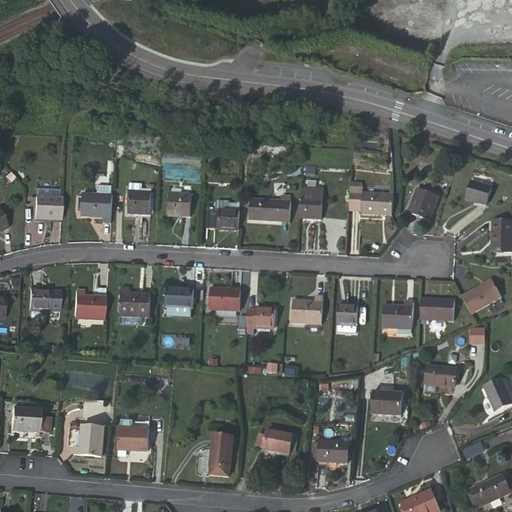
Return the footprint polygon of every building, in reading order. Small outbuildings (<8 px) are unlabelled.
[(134,175),(132,212),(153,213),(155,182),(146,181),(146,176),(134,175)] [(476,181),(471,200),(490,206),(495,186),(476,181)] [(365,186),(353,185),(352,210),(364,210),(363,214),(395,215),(397,193),(365,191),(365,186)] [(61,188),(37,186),(35,216),(62,218),(63,196),(60,196),(61,188)] [(107,222),(116,222),(116,186),(101,186),(101,194),(86,194),(86,217),(94,217),(94,216),(107,216),(107,222)] [(411,215),(425,219),(427,212),(436,215),(444,194),(421,187),(411,215)] [(324,189),(301,188),(300,216),(313,216),(313,221),(321,221),(324,189)] [(173,192),(172,213),(184,214),(184,217),(194,217),(195,193),(173,192)] [(252,199),(251,219),(291,221),(292,201),(252,199)] [(2,206),(0,207),(0,231),(11,226),(2,206)] [(242,230),(243,208),(211,206),(210,229),(242,230)] [(427,212),(425,219),(434,222),(436,215),(427,212)] [(511,223),(495,223),(494,255),(511,255),(511,223)] [(465,298),(475,316),(504,299),(494,283),(465,298)] [(36,306),(57,307),(65,307),(66,288),(37,287),(36,306)] [(148,316),(156,316),(157,293),(148,293),(148,294),(135,293),(135,287),(125,287),(124,322),(147,323),(148,316)] [(174,289),(172,308),(174,308),(196,309),(198,309),(200,290),(174,289)] [(214,310),(245,312),(247,291),(216,290),(214,310)] [(82,292),(80,321),(111,322),(113,299),(88,297),(89,293),(82,292)] [(0,293),(0,314),(16,315),(18,296),(0,293)] [(297,298),(296,323),(328,324),(330,294),(319,293),(319,304),(307,303),(308,299),(297,298)] [(429,321),(452,323),(454,298),(431,297),(429,321)] [(454,298),(452,323),(459,323),(462,299),(454,298)] [(343,303),(342,325),(364,326),(365,304),(343,303)] [(389,306),(387,328),(416,329),(418,304),(410,303),(410,308),(389,306)] [(196,309),(174,308),(173,316),(195,318),(196,309)] [(253,310),(251,334),(259,334),(259,327),(278,329),(279,309),(261,308),(260,311),(253,310)] [(499,315),(489,319),(493,329),(503,326),(499,315)] [(488,328),(475,330),(478,345),(491,343),(488,328)] [(437,363),(434,383),(464,387),(468,367),(437,363)] [(483,382),(493,408),(510,401),(499,375),(483,382)] [(372,392),(371,413),(401,415),(402,395),(372,392)] [(15,410),(12,434),(40,437),(50,437),(52,423),(42,422),(43,413),(15,410)] [(76,449),(76,457),(102,459),(105,427),(84,425),(82,449),(76,449)] [(123,431),(120,452),(149,455),(151,434),(123,431)] [(264,432),(261,450),(286,453),(289,435),(264,432)] [(232,442),(214,440),(211,469),(210,476),(227,478),(232,442)] [(321,441),(319,462),(348,465),(351,444),(321,441)] [(508,495),(500,476),(469,488),(476,507),(508,495)] [(438,511),(431,493),(400,505),(402,511),(438,511)]
